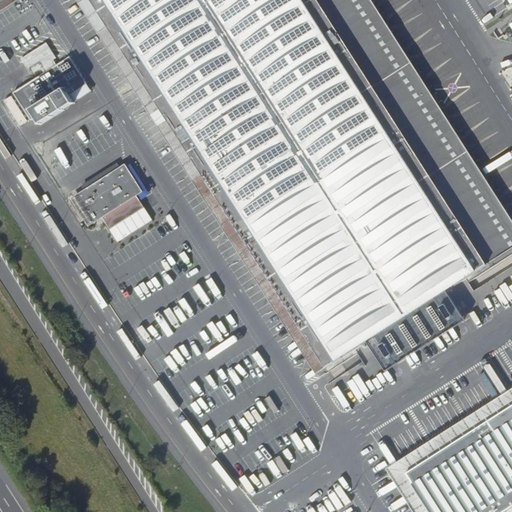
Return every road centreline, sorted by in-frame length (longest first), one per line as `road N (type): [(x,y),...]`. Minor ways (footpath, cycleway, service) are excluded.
road 1 (unclassified): [(244,511),(160,402),(0,158)]
road 2 (unclassified): [(0,186),(222,511)]
road 3 (unclassified): [(0,267),(155,511)]
